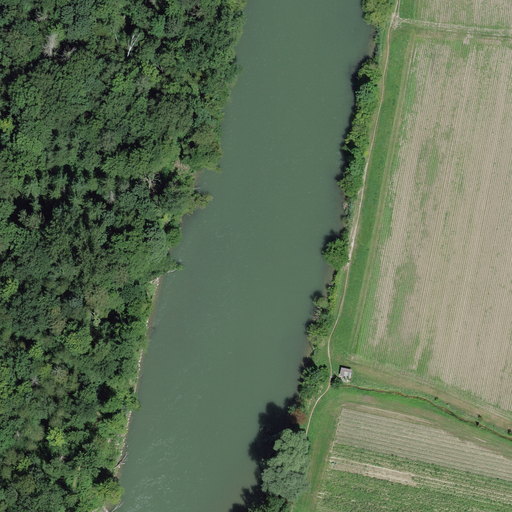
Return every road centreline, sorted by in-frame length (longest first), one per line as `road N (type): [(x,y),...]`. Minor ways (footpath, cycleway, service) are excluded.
road 1 (track): [(105,326),(69,287),(0,260)]
road 2 (track): [(511,38),(387,27)]
